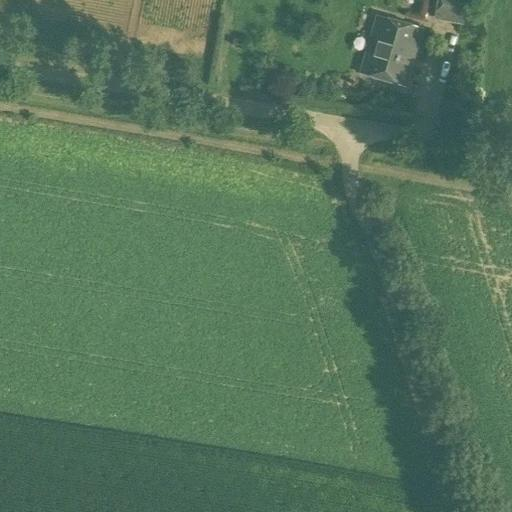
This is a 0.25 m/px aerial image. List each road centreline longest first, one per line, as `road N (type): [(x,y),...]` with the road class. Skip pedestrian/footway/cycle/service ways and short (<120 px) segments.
road 1 (unclassified): [(468,511),(354,191),(355,117)]
road 2 (unclassified): [(355,117),(0,65)]
road 3 (unclassified): [(355,117),(511,148)]
